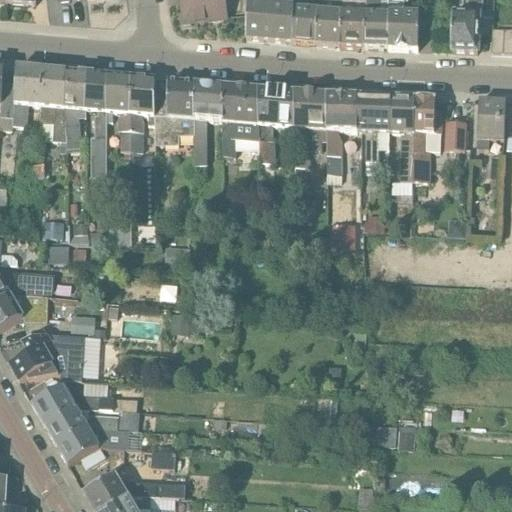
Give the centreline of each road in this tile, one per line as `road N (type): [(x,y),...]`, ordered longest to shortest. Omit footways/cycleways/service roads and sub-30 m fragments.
road 1 (residential): [(511,82),(153,59)]
road 2 (residential): [(153,59),(0,44)]
road 3 (residential): [(61,511),(0,406)]
